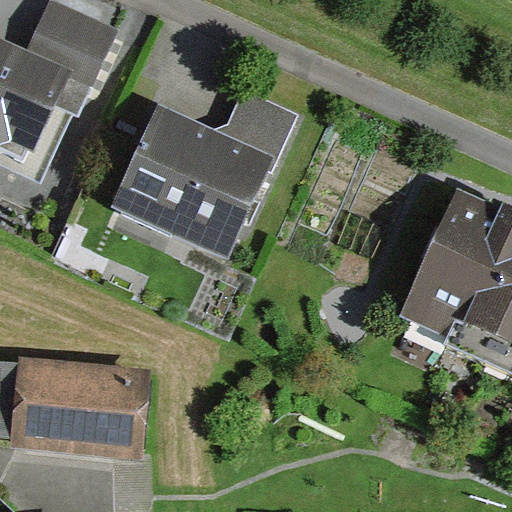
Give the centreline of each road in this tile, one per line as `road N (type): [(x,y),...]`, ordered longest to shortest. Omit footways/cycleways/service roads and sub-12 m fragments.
road 1 (residential): [(511,159),(147,0)]
road 2 (residential): [(159,497),(0,474)]
